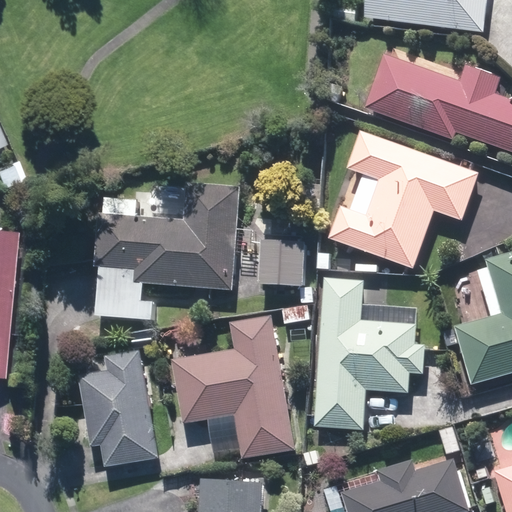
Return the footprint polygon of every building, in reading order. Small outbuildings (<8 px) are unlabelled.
[(372,0),(371,17),(490,34),(495,0),(372,0)] [(362,6),(341,3),(338,20),(360,23),(362,6)] [(461,139),(462,133),(511,150),(511,97),(501,94),(507,77),(473,65),(467,81),(391,55),(372,109),(461,139)] [(469,221),(486,173),(367,131),(354,169),(386,180),(374,216),(348,207),(336,240),(421,270),(442,211),(469,221)] [(191,220),(141,216),(143,200),(111,198),(109,214),(105,213),(100,267),(106,268),(102,315),(159,320),(160,302),(147,301),(148,283),(237,291),(246,187),(195,183),(191,220)] [(19,232),(0,230),(0,377),(5,378),(19,232)] [(314,244),(269,240),(266,282),(311,286),(314,244)] [(337,254),(325,253),(324,269),(336,270),(337,254)] [(511,254),(493,259),(507,312),(463,324),(479,384),(511,375),(511,254)] [(442,273),(433,276),(437,288),(445,285),(442,273)] [(367,320),(370,281),(332,278),(321,426),(370,429),(373,390),(413,393),(415,373),(430,374),(432,344),(422,343),(423,324),(367,320)] [(317,288),(305,288),(306,304),(318,303),(317,288)] [(315,321),(313,306),(290,309),(292,324),(315,321)] [(244,351),(183,361),(192,423),(241,415),(248,456),(300,448),(279,314),(239,321),(244,351)] [(114,370),(86,374),(98,449),(108,447),(111,466),(165,457),(147,349),(111,354),(114,370)] [(475,511),(477,511),(462,460),(424,471),(421,461),(386,471),(389,481),(350,492),(356,511),(475,511)] [(511,511),(511,467),(499,471),(511,511)] [(269,511),(271,483),(210,479),(207,511),(269,511)]
